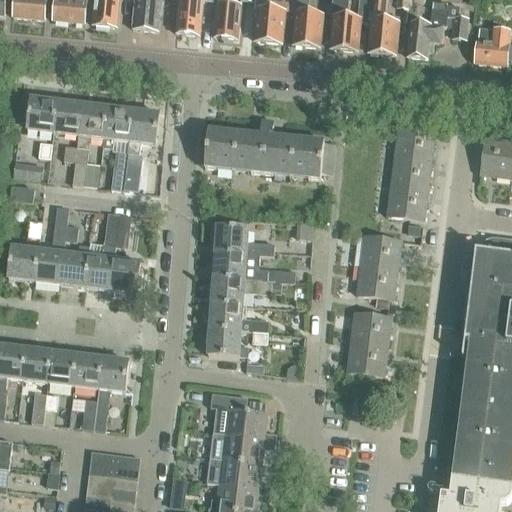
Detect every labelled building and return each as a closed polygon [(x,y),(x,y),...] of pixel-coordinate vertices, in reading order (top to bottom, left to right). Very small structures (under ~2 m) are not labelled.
[(46,25),(48,0),(16,0),(14,22),(46,25)] [(55,0),(53,24),(85,28),(87,0),(55,0)] [(95,0),(93,28),(117,31),(120,0),(95,0)] [(136,0),(133,32),(159,35),(162,3),(151,2),(151,0),(136,0)] [(179,0),(176,37),(200,39),(203,5),(193,4),(193,0),(179,0)] [(218,0),(218,7),(214,41),(238,43),(241,9),(228,8),(229,0),(218,0)] [(256,0),(255,13),(259,13),(256,45),(282,48),(285,15),(286,7),(270,5),(271,0),(256,0)] [(294,0),(294,6),(293,16),(297,16),(294,49),(320,51),(323,19),(307,17),(308,7),(304,7),(304,0),(294,0)] [(331,11),(332,0),(319,0),(318,14),(331,15),(331,11)] [(332,0),(331,19),(335,20),(332,53),(358,55),(361,24),(368,25),(368,23),(370,0),(359,0),(358,22),(346,21),(347,0),(332,0)] [(370,0),(368,23),(373,23),(370,56),(381,57),(383,60),(390,61),(393,59),(396,59),(399,26),(397,26),(398,19),(388,18),(389,0),(370,0)] [(398,0),(398,11),(410,12),(411,0),(398,0)] [(411,26),(408,60),(428,62),(429,57),(433,57),(434,46),(442,47),(443,29),(446,29),(453,29),(452,41),(465,42),(467,20),(458,19),(459,9),(448,8),(447,13),(431,11),(430,28),(411,26)] [(511,49),(510,49),(511,35),(493,32),(493,33),(480,31),(479,45),(478,45),(476,67),(508,70),(508,64),(511,64),(511,49)] [(28,134),(54,137),(58,106),(32,102),(28,134)] [(54,137),(79,140),(80,140),(83,109),(58,106),(54,137)] [(109,112),(83,109),(80,140),(79,140),(78,151),(76,166),(73,189),(85,190),(91,141),(104,143),(105,143),(109,112)] [(114,144),(131,146),(134,115),(109,112),(105,143),(104,143),(103,151),(113,152),(114,144)] [(131,146),(157,149),(161,118),(134,115),(131,146)] [(262,139),(259,139),(209,134),(205,172),(321,184),(321,178),(332,179),(335,150),(325,149),(325,145),(273,140),(274,127),(263,125),(262,139)] [(395,163),(432,168),(435,138),(398,134),(395,163)] [(511,173),(511,146),(486,143),(481,180),(511,183),(511,173)] [(51,163),(53,148),(41,147),(39,162),(51,163)] [(64,164),(76,166),(78,151),(66,150),(64,164)] [(117,156),(112,193),(125,195),(129,157),(117,156)] [(135,196),(140,159),(129,157),(125,195),(135,196)] [(432,168),(395,163),(391,192),(429,196),(432,168)] [(12,191),(10,206),(33,209),(34,194),(12,191)] [(429,196),(391,192),(388,221),(425,226),(429,196)] [(89,261),(85,292),(111,295),(114,264),(115,264),(117,251),(116,251),(120,219),(109,218),(105,249),(91,247),(90,251),(89,261)] [(128,252),(132,220),(120,219),(116,251),(117,251),(128,252)] [(41,242),(42,227),(31,226),(29,240),(41,242)] [(53,256),(39,254),(35,286),(60,289),(64,257),(66,245),(65,245),(67,230),(56,229),(53,256)] [(409,229),(408,237),(420,239),(421,231),(409,229)] [(79,231),(67,230),(65,245),(66,245),(77,246),(79,231)] [(217,230),(216,256),(247,259),(260,260),(260,248),(248,247),(249,232),(217,230)] [(362,270),(397,275),(402,246),(366,241),(362,270)] [(511,243),(495,242),(494,242),(491,242),(488,243),(486,244),(485,245),(484,246),(483,247),(482,248),(481,250),(480,251),(480,253),(479,254),(479,256),(472,334),(470,347),(451,500),(427,497),(425,511),(501,511),(502,508),(509,506),(511,500),(511,243)] [(274,249),(260,248),(260,260),(274,261),(274,249)] [(64,257),(60,289),(85,292),(89,261),(90,251),(81,250),(80,259),(64,257)] [(9,283),(35,286),(39,254),(12,251),(9,283)] [(296,276),(259,273),(260,260),(247,259),(216,256),(214,282),(272,286),(295,288),(296,276)] [(137,298),(140,267),(115,264),(114,264),(111,295),(137,298)] [(397,275),(362,270),(358,300),(393,305),(397,275)] [(271,298),(272,286),(214,282),(212,307),(243,310),(244,297),(257,298),(271,298)] [(212,307),(210,333),(242,335),(254,336),(268,337),(269,325),(242,323),(243,310),(212,307)] [(388,352),(392,323),(355,319),(351,347),(388,352)] [(240,350),(242,335),(210,333),(208,359),(240,362),(240,360),(248,361),(249,351),(240,350)] [(268,349),(268,337),(254,336),(253,348),(268,349)] [(384,381),(388,352),(351,347),(348,376),(384,381)] [(0,423),(5,424),(8,394),(7,394),(8,382),(23,384),(26,353),(1,350),(0,355),(0,423)] [(23,384),(48,387),(52,356),(26,353),(23,384)] [(78,359),(52,356),(48,387),(74,390),(78,359)] [(103,363),(78,359),(74,390),(99,393),(103,363)] [(111,395),(126,396),(130,366),(103,363),(99,393),(98,405),(94,435),(106,436),(111,395)] [(32,427),(44,429),(46,414),(45,414),(47,399),(36,397),(32,427)] [(213,398),(211,412),(216,413),(213,437),(225,438),(245,441),(266,443),(267,438),(266,438),(268,420),(269,420),(269,418),(250,416),(247,415),(248,403),(213,398)] [(45,414),(46,414),(57,415),(59,400),(47,399),(45,414)] [(83,433),(94,435),(98,405),(86,403),(83,433)] [(213,437),(210,462),(222,463),(262,468),(264,454),(276,456),(278,440),(267,438),(266,443),(245,441),(225,438),(213,437)] [(12,446),(0,444),(0,473),(9,474),(12,446)] [(91,467),(115,471),(117,460),(92,456),(91,467)] [(115,471),(139,474),(141,463),(117,460),(115,471)] [(210,462),(207,487),(219,489),(219,488),(259,493),(259,499),(270,501),(271,490),(260,488),(262,468),(222,463),(210,462)] [(89,478),(114,481),(115,471),(91,467),(89,478)] [(114,481),(138,484),(139,474),(115,471),(114,481)] [(88,489),(112,493),(114,481),(89,478),(88,489)] [(112,493),(136,496),(138,484),(114,481),(112,493)] [(256,511),(259,499),(259,493),(219,488),(219,489),(217,504),(212,503),(210,511),(256,511)] [(86,501),(110,504),(112,493),(88,489),(86,501)] [(110,504),(135,507),(136,496),(112,493),(110,504)] [(109,511),(110,504),(86,501),(85,511),(93,511),(109,511)] [(171,502),(170,510),(179,511),(180,503),(171,502)]
